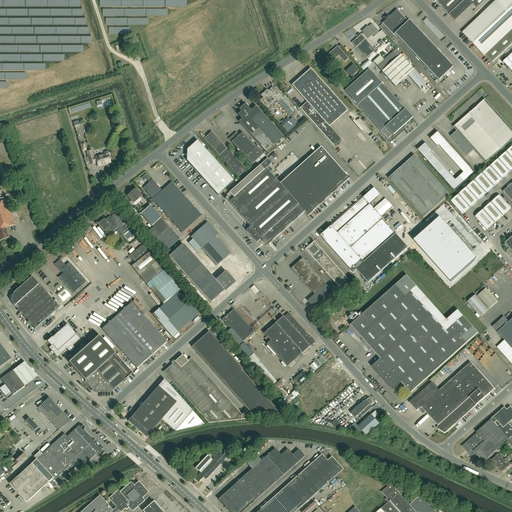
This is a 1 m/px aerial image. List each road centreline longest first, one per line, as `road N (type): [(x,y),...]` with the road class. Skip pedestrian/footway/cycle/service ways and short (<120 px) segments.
road 1 (unclassified): [(264,267),(483,72)]
road 2 (unclassified): [(159,150),(381,0)]
road 3 (unclassified): [(441,450),(407,426),(264,267)]
road 4 (unclassified): [(98,414),(264,267)]
road 5 (unclassified): [(0,269),(159,150)]
road 6 (unclassified): [(264,267),(159,150)]
road 7 (unknown): [(35,343),(117,277),(136,282),(151,305)]
road 8 (secondary): [(204,511),(98,414)]
road 9 (track): [(155,117),(139,68),(112,52),(94,0)]
